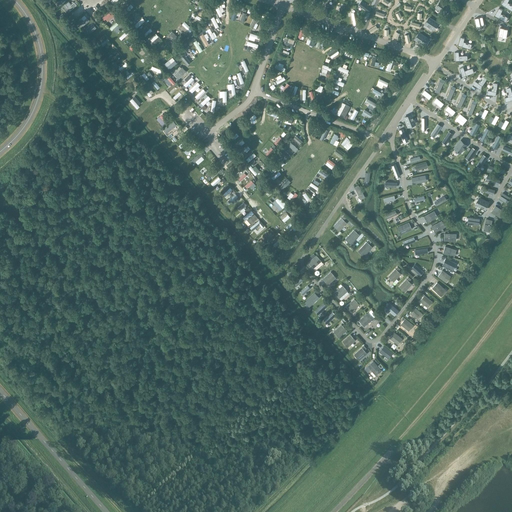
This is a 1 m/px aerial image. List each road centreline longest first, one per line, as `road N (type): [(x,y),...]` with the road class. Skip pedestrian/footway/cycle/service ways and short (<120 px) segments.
road 1 (tertiary): [(0,151),(29,119),(42,75),(39,41),(14,0)]
road 2 (tertiary): [(106,511),(0,391)]
